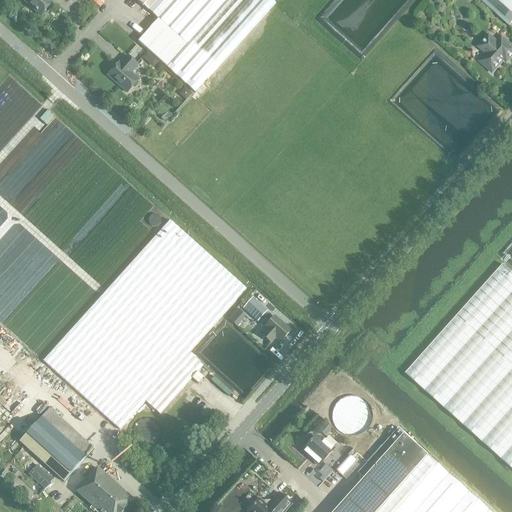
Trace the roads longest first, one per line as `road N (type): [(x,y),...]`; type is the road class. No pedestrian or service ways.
road 1 (unclassified): [(333,328),(0,32)]
road 2 (tertiary): [(333,328),(511,128)]
road 3 (tertiary): [(170,511),(333,328)]
